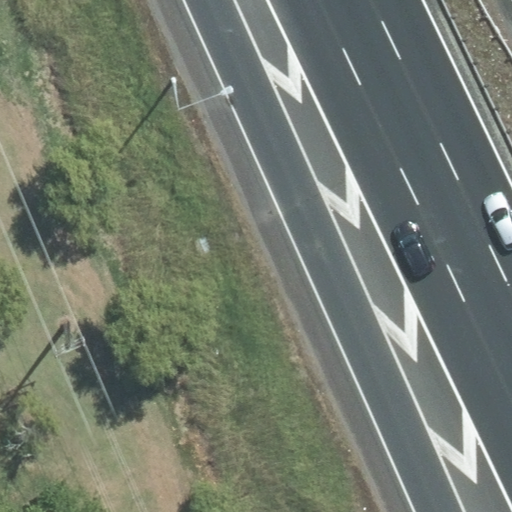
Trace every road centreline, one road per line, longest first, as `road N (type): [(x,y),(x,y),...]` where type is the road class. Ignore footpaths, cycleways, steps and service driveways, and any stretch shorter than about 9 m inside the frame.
road 1 (motorway): [(438,511),(206,0)]
road 2 (motorway): [(511,259),(388,0)]
